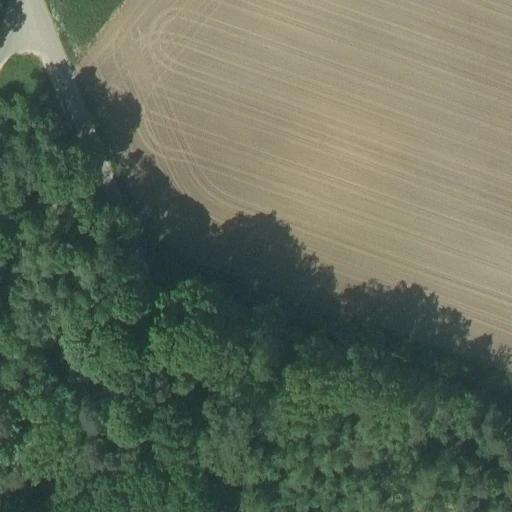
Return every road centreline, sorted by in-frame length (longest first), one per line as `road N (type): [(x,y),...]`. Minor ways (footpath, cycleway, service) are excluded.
road 1 (unclassified): [(35,0),(239,511)]
road 2 (track): [(91,129),(0,291)]
